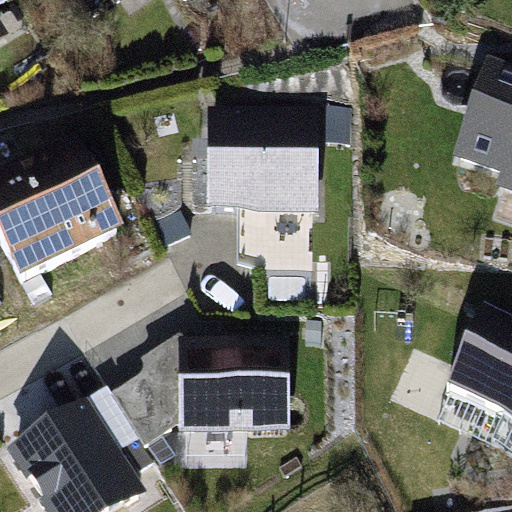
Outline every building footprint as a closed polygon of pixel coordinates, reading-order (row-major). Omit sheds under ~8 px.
[(110,0),(121,17),(148,0),(110,0)] [(0,32),(0,56),(11,50),(0,32)] [(511,70),(502,67),(465,169),(507,184),(507,202),(511,203),(511,70)] [(305,118),(199,119),(199,222),(305,221),(305,118)] [(72,154),(0,191),(0,240),(22,283),(115,234),(72,154)] [(511,282),(469,263),(428,352),(511,390),(511,282)] [(282,347),(181,347),(181,433),(282,433),(282,347)] [(80,411),(15,452),(52,511),(120,511),(137,502),(80,411)]
